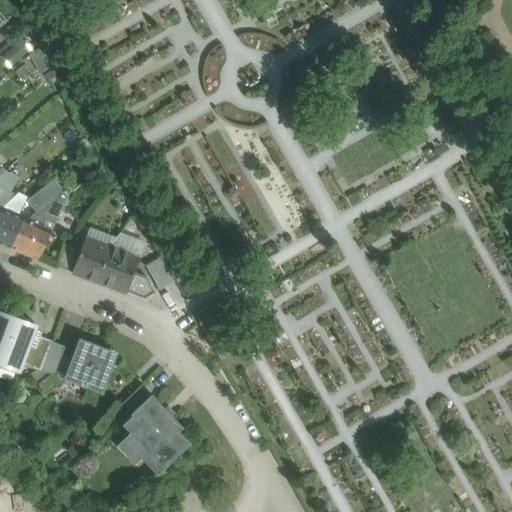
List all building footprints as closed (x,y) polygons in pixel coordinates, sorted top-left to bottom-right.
[(0,8),(0,25),(8,19),(0,8)] [(255,31),(249,41),(272,54),(278,44),(255,31)] [(199,131),(183,138),(188,147),(203,140),(199,131)] [(0,178),(0,186),(12,193),(20,178),(8,172),(0,178)] [(63,191),(54,180),(26,200),(35,212),(40,208),(63,191)] [(0,186),(0,208),(1,209),(12,193),(0,186)] [(40,208),(57,217),(58,217),(67,197),(63,191),(40,208)] [(35,212),(26,219),(51,230),(57,217),(40,208),(35,212)] [(26,219),(1,209),(0,211),(0,243),(12,248),(26,219)] [(51,230),(26,219),(12,248),(36,259),(51,230)] [(108,248),(84,238),(72,272),(96,281),(108,248)] [(65,243),(56,266),(67,270),(76,248),(65,243)] [(139,259),(108,248),(96,281),(127,293),(127,292),(134,273),(139,259)] [(174,281),(160,257),(146,266),(160,290),(174,281)] [(148,278),(134,273),(127,292),(146,299),(156,291),(148,278)] [(217,301),(194,315),(220,360),(243,347),(217,301)] [(35,325),(0,311),(0,357),(2,358),(0,361),(0,372),(4,374),(8,374),(11,373),(15,371),(18,364),(20,365),(21,363),(31,335),(35,325)] [(31,335),(21,363),(38,370),(41,371),(41,370),(52,341),(51,341),(52,341),(39,336),(38,338),(31,335)] [(65,346),(52,341),(41,370),(51,374),(53,373),(56,370),(62,354),(65,346)] [(112,354),(77,341),(71,358),(65,374),(100,387),(112,354)] [(62,354),(56,370),(65,374),(71,358),(62,354)] [(59,384),(53,373),(51,374),(41,370),(41,371),(38,370),(30,375),(45,395),(59,384)] [(142,385),(121,405),(130,414),(150,395),(142,385)] [(150,395),(130,414),(132,416),(122,425),(128,433),(115,445),(134,464),(141,457),(157,474),(188,443),(177,432),(181,428),(150,395)]
